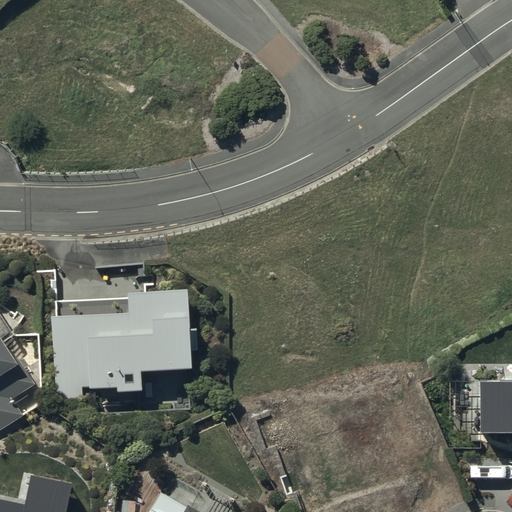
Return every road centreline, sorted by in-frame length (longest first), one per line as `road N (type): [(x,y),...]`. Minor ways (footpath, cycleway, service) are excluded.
road 1 (residential): [(0,207),(88,210),(217,193),(350,131)]
road 2 (residential): [(350,131),(511,22)]
road 3 (residential): [(350,131),(212,0)]
